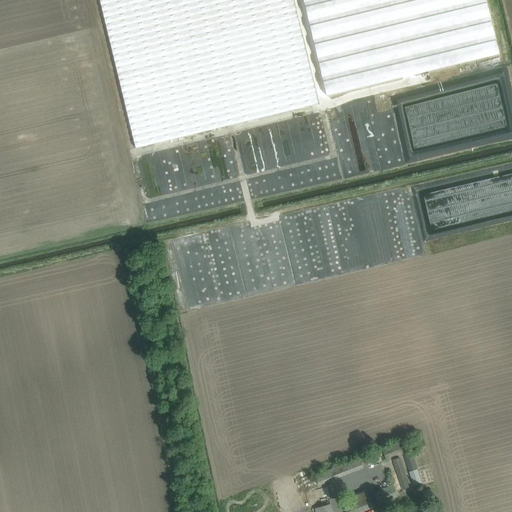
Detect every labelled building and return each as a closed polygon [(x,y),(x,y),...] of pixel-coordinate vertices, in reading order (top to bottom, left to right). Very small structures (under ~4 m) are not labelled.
[(99,0),(136,148),(318,103),(293,0),(99,0)] [(485,0),(302,0),(326,95),(498,54),(485,0)] [(511,170),(413,190),(417,198),(417,200),(425,201),(429,198),(446,200),(447,204),(454,205),(462,200),(465,201),(465,198),(470,198),(469,201),(477,202),(483,198),(493,200),(495,189),(498,195),(508,197),(510,196),(507,193),(511,191),(511,170)] [(381,448),(386,459),(409,450),(404,439),(381,448)] [(364,456),(368,466),(382,461),(378,451),(364,456)] [(412,485),(421,483),(414,453),(404,455),(412,485)] [(408,487),(400,457),(391,459),(399,489),(408,487)] [(314,476),(319,486),(364,468),(359,458),(314,476)] [(373,493),(378,505),(397,497),(392,485),(373,493)] [(350,497),(342,501),(346,511),(360,511),(373,507),(366,490),(358,494),(355,487),(347,491),(350,497)] [(431,489),(422,492),(424,498),(433,495),(431,489)]
